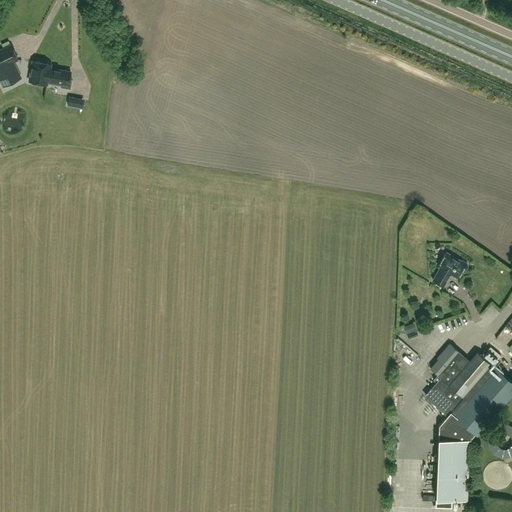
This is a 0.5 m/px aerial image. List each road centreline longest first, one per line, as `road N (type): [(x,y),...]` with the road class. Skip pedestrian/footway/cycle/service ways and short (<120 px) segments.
road 1 (unclassified): [(511,78),(335,0)]
road 2 (primary): [(381,0),(511,56)]
